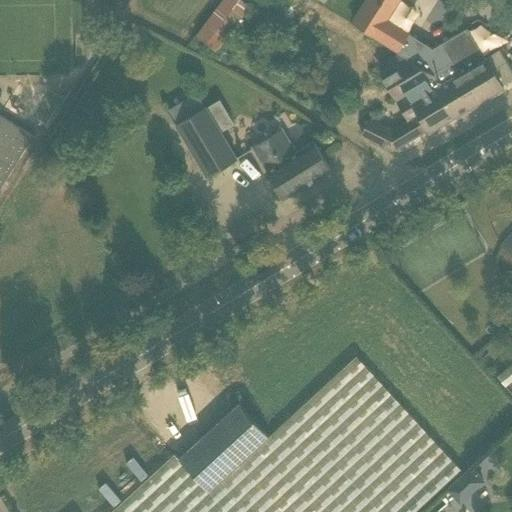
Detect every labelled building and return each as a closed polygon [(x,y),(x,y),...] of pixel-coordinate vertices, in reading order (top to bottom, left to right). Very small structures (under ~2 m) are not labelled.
[(0,0),(0,174),(0,173),(0,52),(33,0),(0,0)] [(221,0),(196,34),(217,50),(251,6),(242,0),(221,0)] [(389,17),(398,0),(368,0),(356,20),(401,47),(411,30),(389,17)] [(446,66),(434,74),(433,74),(457,114),(504,86),(503,86),(503,85),(486,57),(486,56),(485,57),(467,27),(442,43),(453,61),(445,65),(446,66)] [(434,73),(398,53),(377,65),(408,118),(392,128),(373,119),(367,132),(395,149),(428,129),(429,130),(457,114),(433,74),(434,73)] [(235,156),(220,132),(234,124),(220,99),(206,108),(203,104),(176,121),(207,173),(235,156)] [(283,199),(332,170),(314,140),(296,151),(282,128),(252,146),(283,199)] [(511,254),(511,232),(501,245),(511,254)] [(357,356),(269,436),(238,403),(179,458),(175,453),(110,511),(414,511),(461,469),(357,356)] [(474,462),(445,486),(458,503),(488,479),(474,462)]
